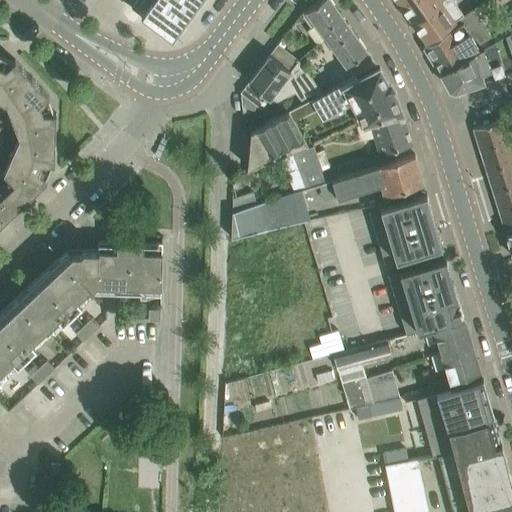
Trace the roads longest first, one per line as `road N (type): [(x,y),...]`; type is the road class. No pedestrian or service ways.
road 1 (residential): [(511,372),(433,118)]
road 2 (residential): [(0,268),(127,144),(153,91)]
road 3 (unclassified): [(22,452),(122,358),(153,360)]
road 4 (residential): [(433,118),(371,0)]
